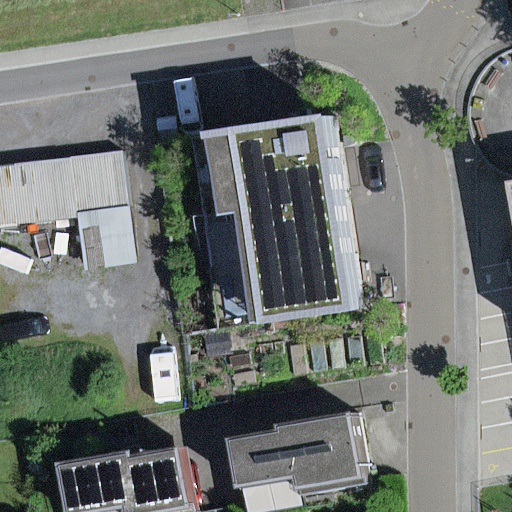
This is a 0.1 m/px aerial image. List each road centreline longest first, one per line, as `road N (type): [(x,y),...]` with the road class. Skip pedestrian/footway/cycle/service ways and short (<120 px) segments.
road 1 (residential): [(432,511),(426,171),(395,62)]
road 2 (residential): [(395,62),(331,41),(0,88)]
